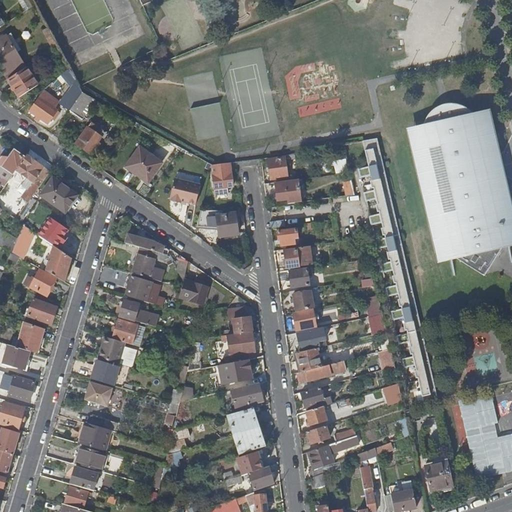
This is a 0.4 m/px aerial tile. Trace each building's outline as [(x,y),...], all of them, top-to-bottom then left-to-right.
[(23,0),(29,9),(35,5),(32,0),(23,0)] [(0,39),(0,68),(7,80),(25,68),(5,36),(0,39)] [(37,85),(26,67),(25,68),(7,80),(18,98),(37,85)] [(47,89),(56,97),(75,77),(67,69),(47,89)] [(73,105),(82,92),(77,84),(66,100),(73,105)] [(82,120),(96,100),(82,92),(73,105),(69,111),(82,120)] [(47,124),(57,111),(39,98),(29,112),(47,124)] [(226,134),(220,103),(190,109),(197,141),(226,134)] [(463,123),(479,119),(477,113),(471,115),(468,112),(466,111),(464,109),(463,108),(458,106),(456,106),(451,105),(445,105),(441,106),(436,108),(432,111),(429,114),(426,117),(424,121),(423,125),(419,126),(420,131),(463,123)] [(420,131),(415,132),(445,256),(453,254),(482,272),(487,263),(486,262),(492,254),(493,254),(500,244),(507,242),(479,119),(463,123),(420,131)] [(91,122),(87,127),(75,144),(89,154),(92,150),(94,152),(99,144),(97,143),(101,137),(104,139),(107,134),(103,131),(91,122)] [(384,237),(375,239),(377,248),(386,246),(390,261),(381,263),(383,272),(392,270),(396,285),(386,287),(388,296),(398,293),(401,309),(392,311),(394,320),(403,318),(407,333),(398,335),(400,344),(409,342),(413,357),(404,359),(406,367),(415,366),(423,406),(439,403),(378,138),(362,141),(367,167),(357,168),(360,177),(369,175),(372,190),(363,192),(365,201),(374,199),(378,213),(369,216),(371,224),(380,222),(384,237)] [(140,147),(125,167),(148,183),(162,163),(140,147)] [(3,154),(0,158),(0,166),(4,169),(12,174),(24,158),(14,151),(9,158),(3,154)] [(42,181),(49,172),(26,155),(15,171),(32,182),(36,177),(42,181)] [(270,179),(288,176),(285,156),(267,159),(270,179)] [(216,195),(228,193),(227,187),(233,186),(230,168),(220,170),(220,174),(213,175),(216,195)] [(0,174),(8,180),(12,174),(4,169),(0,174)] [(53,175),(39,194),(65,213),(79,194),(53,175)] [(200,186),(174,179),(169,199),(170,200),(170,202),(180,205),(180,202),(195,206),(200,186)] [(297,186),(297,180),(275,183),(277,201),(291,199),(290,196),(288,197),(287,188),(297,186)] [(22,224),(37,201),(31,197),(15,220),(22,224)] [(0,246),(3,248),(10,253),(11,251),(16,239),(0,229),(0,210),(1,209),(0,208),(0,246)] [(201,209),(196,226),(219,227),(217,214),(216,210),(201,209)] [(236,212),(217,214),(219,227),(220,236),(238,233),(236,212)] [(38,236),(53,246),(57,248),(69,231),(51,218),(38,236)] [(16,239),(21,241),(23,242),(28,230),(21,227),(16,239)] [(281,246),(295,243),(294,238),(298,237),(296,229),(277,231),(278,240),(280,240),(281,246)] [(131,236),(128,244),(139,247),(156,252),(163,254),(163,252),(160,251),(162,247),(154,242),(131,236)] [(16,239),(11,251),(16,253),(21,241),(16,239)] [(45,272),(64,282),(71,259),(57,248),(53,246),(45,272)] [(311,255),(310,246),(295,248),(295,249),(284,251),(286,267),(305,265),(303,256),(311,255)] [(132,273),(149,278),(155,259),(154,258),(156,252),(139,247),(132,273)] [(0,253),(0,255),(8,259),(10,253),(3,248),(0,253)] [(168,268),(174,265),(169,256),(163,259),(168,268)] [(326,273),(325,265),(317,266),(318,274),(326,273)] [(291,287),(309,284),(307,269),(289,271),(291,287)] [(55,281),(56,279),(39,270),(31,284),(29,283),(28,286),(46,296),(53,285),(55,281)] [(125,295),(146,301),(152,282),(131,276),(125,295)] [(372,279),(361,281),(363,289),(374,287),(372,279)] [(210,288),(184,281),(179,299),(205,306),(210,288)] [(296,311),(314,308),(311,291),(293,294),(296,311)] [(371,334),(383,332),(378,297),(366,299),(371,334)] [(50,324),(56,308),(33,299),(29,310),(26,309),(24,312),(28,314),(27,316),(50,324)] [(124,300),(119,316),(134,320),(138,304),(124,300)] [(313,309),(293,313),(297,330),(316,326),(313,309)] [(181,319),(183,312),(176,310),(174,317),(181,319)] [(323,321),(336,318),(334,311),(321,315),(323,321)] [(235,331),(229,331),(230,335),(240,333),(252,332),(250,317),(233,320),(235,331)] [(125,343),(132,345),(138,326),(118,320),(112,339),(125,343)] [(29,351),(37,354),(44,329),(23,322),(16,348),(29,351)] [(320,346),(316,328),(297,332),(301,350),(320,346)] [(240,333),(230,335),(229,335),(230,340),(237,339),(236,338),(240,337),(242,353),(255,351),(252,333),(240,335),(240,333)] [(112,339),(105,337),(101,350),(104,351),(102,360),(118,365),(122,353),(125,343),(112,339)] [(27,360),(29,351),(16,348),(7,345),(2,363),(23,369),(24,370),(27,360)] [(321,366),(316,348),(297,353),(301,371),(321,366)] [(394,366),(390,349),(379,351),(381,357),(378,358),(381,369),(394,366)] [(330,352),(332,362),(343,360),(341,350),(330,352)] [(122,353),(118,365),(128,367),(131,355),(122,353)] [(97,360),(91,379),(102,383),(113,386),(119,367),(97,360)] [(250,360),(221,365),(224,384),(254,379),(250,360)] [(343,360),(321,366),(301,371),(297,373),(300,382),(346,370),(343,360)] [(185,381),(188,367),(182,366),(179,380),(185,381)] [(119,367),(113,386),(120,388),(126,369),(119,367)] [(9,396),(29,401),(35,382),(14,376),(9,396)] [(102,385),(90,382),(85,400),(96,404),(102,385)] [(263,403),(258,383),(232,390),(237,409),(263,403)] [(387,405),(402,400),(399,386),(398,383),(382,388),(387,405)] [(102,385),(96,404),(106,407),(112,389),(102,385)] [(323,398),(320,387),(301,392),(305,407),(315,404),(315,401),(323,398)] [(106,407),(113,409),(119,390),(112,389),(106,407)] [(175,390),(171,403),(179,405),(179,403),(182,392),(175,390)] [(491,392),(459,400),(477,478),(511,470),(511,433),(499,436),(495,422),(499,422),(491,392)] [(348,406),(346,399),(336,402),(338,409),(348,406)] [(0,415),(0,423),(18,429),(24,408),(4,402),(0,415)] [(326,420),(322,406),(306,411),(310,425),(326,420)] [(182,409),(185,422),(191,421),(188,408),(182,409)] [(257,419),(253,408),(227,415),(233,435),(256,428),(254,420),(257,419)] [(90,415),(87,424),(102,428),(104,420),(90,415)] [(173,426),(175,417),(167,415),(166,424),(173,426)] [(87,424),(81,447),(101,453),(106,454),(112,431),(102,428),(87,424)] [(330,437),(326,425),(307,431),(311,443),(330,437)] [(169,448),(167,455),(180,451),(186,449),(183,440),(189,438),(186,426),(176,429),(173,430),(170,444),(169,448)] [(233,435),(240,454),(265,446),(262,435),(259,436),(256,428),(233,435)] [(336,442),(356,435),(354,428),(334,435),(336,442)] [(0,450),(12,455),(18,434),(8,431),(7,437),(0,436),(0,450)] [(358,441),(356,435),(336,442),(308,452),(313,466),(332,459),(330,451),(358,441)] [(393,448),(391,442),(375,448),(377,454),(393,448)] [(81,447),(76,465),(96,471),(101,453),(81,447)] [(377,454),(375,448),(358,454),(359,459),(364,486),(368,511),(371,511),(376,511),(369,467),(365,468),(362,461),(377,455),(377,454)] [(0,450),(0,470),(7,473),(12,455),(0,450)] [(164,469),(161,480),(178,475),(175,468),(180,466),(177,459),(182,458),(180,451),(167,455),(164,469)] [(237,460),(242,475),(248,473),(262,468),(257,453),(237,460)] [(359,459),(358,454),(340,461),(341,466),(359,459)] [(432,492),(453,487),(446,455),(435,458),(436,463),(425,466),(432,492)] [(341,466),(340,461),(324,466),(326,471),(341,466)] [(262,468),(248,473),(254,489),(274,482),(269,466),(262,468)] [(310,471),(313,477),(324,473),(321,467),(310,471)] [(75,468),(70,485),(93,491),(97,477),(98,474),(89,472),(88,472),(75,468)] [(231,471),(223,473),(228,488),(244,482),(241,476),(234,478),(231,471)] [(314,489),(325,486),(321,475),(311,478),(314,489)] [(90,493),(69,487),(64,504),(83,509),(87,495),(90,496),(90,493)] [(384,491),(388,511),(394,511),(417,507),(413,490),(391,494),(390,490),(384,491)] [(115,504),(116,498),(100,493),(98,499),(115,504)] [(255,511),(266,511),(265,494),(254,495),(255,511)] [(247,503),(245,496),(236,499),(239,506),(247,503)] [(236,499),(220,505),(222,511),(240,511),(239,506),(236,499)]
